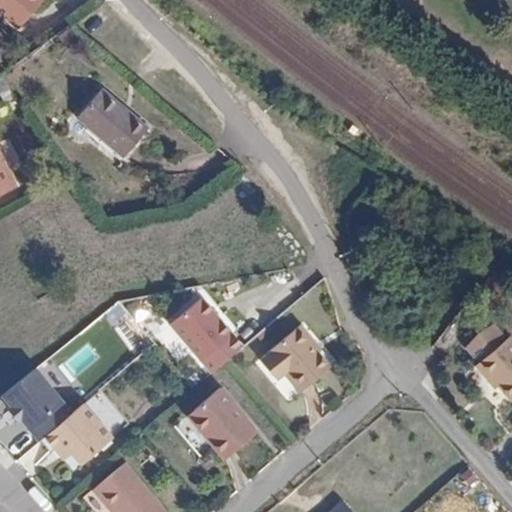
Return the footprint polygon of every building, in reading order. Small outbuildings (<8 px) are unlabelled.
[(0,0),(0,9),(24,26),(41,0),(0,0)] [(77,119),(124,158),(149,128),(102,89),(77,119)] [(0,195),(16,186),(0,154),(0,195)] [(203,297),(172,323),(201,360),(233,335),(203,297)] [(299,322),(260,355),(276,375),(283,369),(300,388),(329,364),(308,339),(311,336),(299,322)] [(497,403),(511,382),(511,365),(486,349),(461,386),(477,396),(480,391),(497,403)] [(35,369),(2,395),(11,407),(9,409),(26,431),(29,429),(39,441),(44,436),(71,413),(35,369)] [(511,401),(511,382),(497,403),(507,409),(511,401)] [(226,458),(276,415),(261,398),(244,413),(222,388),(189,415),(226,458)] [(477,396),(494,408),(497,403),(480,391),(477,396)] [(497,403),(494,408),(504,414),(507,409),(497,403)] [(71,413),(44,436),(54,449),(62,442),(71,453),(81,464),(111,439),(82,405),(71,413)] [(62,442),(54,449),(64,460),(71,453),(62,442)] [(126,460),(94,486),(117,511),(159,511),(166,506),(126,460)] [(327,511),(356,511),(343,498),(327,511)]
